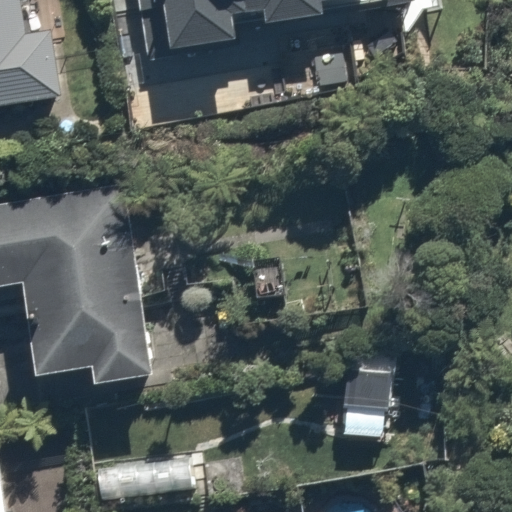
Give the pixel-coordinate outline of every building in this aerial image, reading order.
[(0,0),(0,120),(71,104),(50,13),(32,17),(28,0),(0,0)] [(272,42),(440,19),(437,0),(133,0),(144,81),(275,63),(272,42)] [(131,182),(0,212),(0,310),(37,302),(59,399),(123,385),(126,399),(178,387),(131,182)] [(19,511),(7,447),(0,448),(0,511),(19,511)] [(360,511),(319,484),(299,511),(360,511)]
